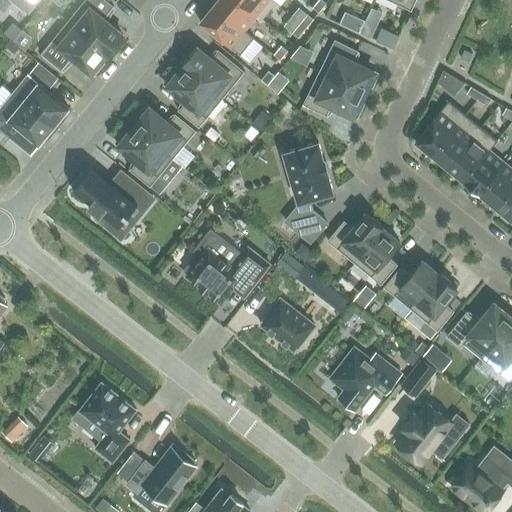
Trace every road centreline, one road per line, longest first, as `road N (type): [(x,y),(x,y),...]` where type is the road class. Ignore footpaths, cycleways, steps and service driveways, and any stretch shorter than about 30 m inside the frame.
road 1 (residential): [(350,511),(0,233)]
road 2 (residential): [(511,261),(387,159),(386,140),(453,0)]
road 3 (residential): [(0,226),(168,21)]
